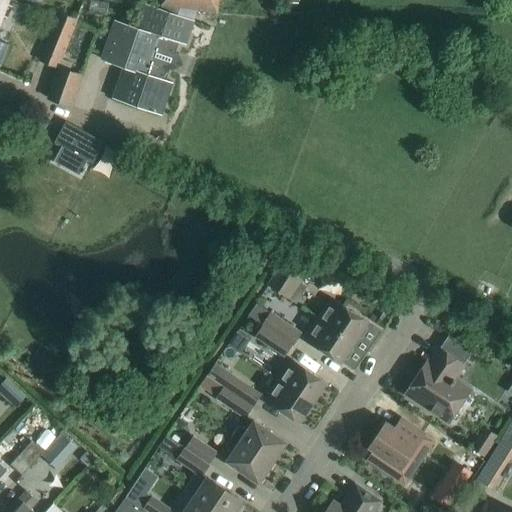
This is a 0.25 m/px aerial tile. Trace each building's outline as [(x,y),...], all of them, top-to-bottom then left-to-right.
[(0,20),(8,0),(0,0),(0,65),(9,43),(0,39),(0,20)] [(161,0),(161,4),(218,11),(218,0),(161,0)] [(115,19),(101,58),(123,65),(112,97),(162,115),(174,82),(166,79),(170,69),(172,70),(184,64),(178,53),(175,52),(179,41),(186,43),(195,19),(161,7),(146,2),(137,27),(115,19)] [(60,66),(48,97),(71,105),(83,74),(70,70),(73,62),(63,58),(77,19),(58,11),(57,13),(58,13),(41,59),(60,66)] [(66,120),(54,142),(90,162),(93,163),(103,144),(105,141),(66,120)] [(284,257),(267,284),(289,297),(307,270),(284,257)] [(331,297),(318,317),(354,342),(357,338),(362,337),(367,329),(366,325),(368,322),(331,297)] [(263,324),(293,344),(301,332),(271,312),(263,324)] [(318,317),(304,337),(341,362),(343,359),(348,358),(352,350),(352,346),(354,342),(318,317)] [(255,335),(285,356),(293,344),(263,324),(255,335)] [(427,360),(406,392),(422,404),(449,422),(471,389),(453,378),(464,362),(472,350),(448,335),(441,346),(430,362),(427,360)] [(293,359),(279,379),(314,402),(327,382),(293,359)] [(208,375),(254,405),(261,394),(216,363),(208,375)] [(200,386),(246,417),(254,405),(208,375),(200,386)] [(265,399),(284,411),(300,422),(314,402),(279,379),(265,399)] [(187,404),(179,417),(191,424),(199,412),(187,404)] [(373,448),(365,460),(394,479),(424,434),(401,419),(394,428),(386,422),(369,446),(373,448)] [(511,419),(476,479),(491,488),(511,454),(511,419)] [(239,425),(232,435),(273,462),(287,442),(254,420),(248,428),(239,425)] [(497,435),(485,427),(472,447),(483,455),(497,435)] [(64,435),(44,457),(57,468),(77,446),(64,435)] [(158,447),(201,475),(209,463),(185,447),(166,435),(158,447)] [(185,447),(209,463),(217,452),(193,435),(185,447)] [(226,461),(243,472),(259,483),(273,462),(232,435),(225,445),(232,452),(226,461)] [(43,450),(32,440),(11,463),(22,473),(43,450)] [(463,452),(449,473),(463,483),(477,462),(463,452)] [(207,477),(194,497),(216,511),(239,511),(241,510),(238,507),(243,500),(207,477)] [(324,511),(373,511),(380,501),(356,484),(341,506),(333,500),(324,511)] [(127,492),(121,487),(110,502),(116,506),(127,492)] [(13,511),(44,511),(53,501),(42,511),(33,511),(29,508),(37,499),(27,490),(11,508),(14,511),(13,511)] [(126,496),(117,510),(118,511),(150,511),(144,508),(127,496),(126,496)] [(152,496),(144,508),(150,511),(176,511),(152,496)] [(183,511),(216,511),(194,497),(183,511)] [(483,511),(511,511),(511,509),(487,499),(481,511),(483,511)] [(64,511),(53,501),(44,511),(64,511)]
